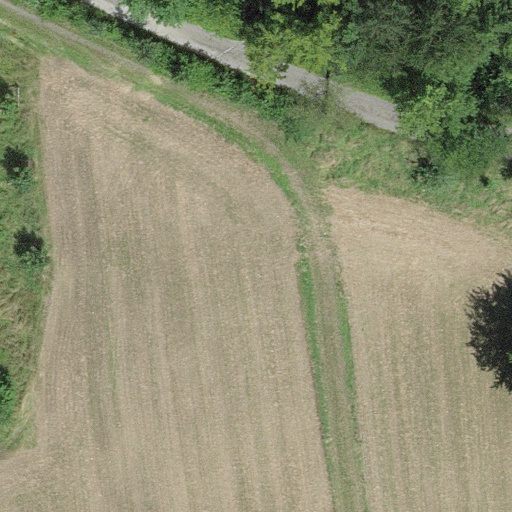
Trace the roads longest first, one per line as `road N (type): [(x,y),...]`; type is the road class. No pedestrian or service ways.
road 1 (track): [(356,511),(325,253),(307,202),(252,115),(0,16)]
road 2 (track): [(113,0),(234,61),(431,138)]
